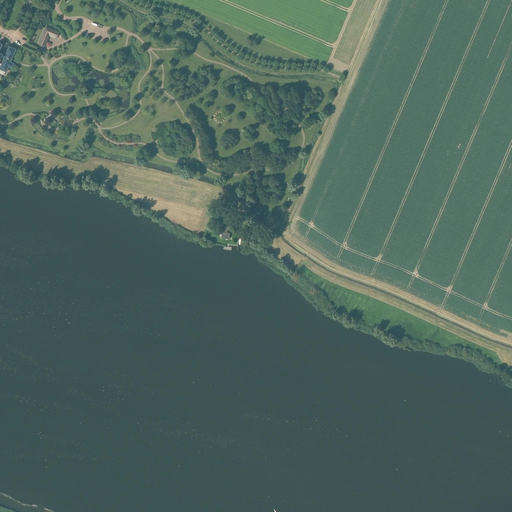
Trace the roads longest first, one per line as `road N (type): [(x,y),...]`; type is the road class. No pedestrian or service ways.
road 1 (track): [(0,142),(219,193),(280,243)]
road 2 (track): [(274,238),(346,80)]
